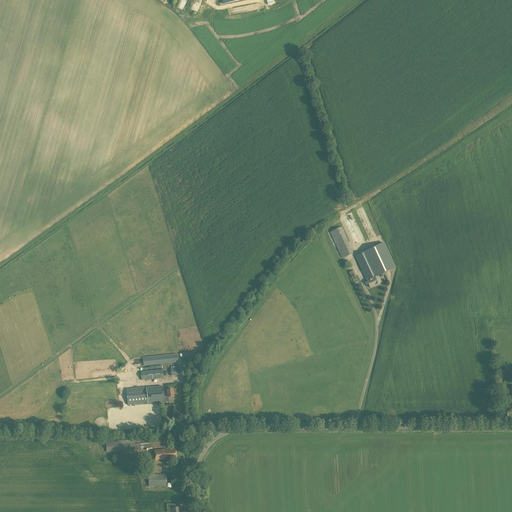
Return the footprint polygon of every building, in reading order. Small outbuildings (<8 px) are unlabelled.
[(342,226),(331,231),(342,258),(353,253),(342,226)] [(395,268),(383,243),(355,256),(367,281),(370,287),(381,282),(379,278),(386,275),(384,272),(395,268)] [(340,291),(340,290),(341,292),(345,299),(350,296),(348,294),(353,291),(351,287),(352,286),(345,273),(337,278),(341,286),(338,287),(339,288),(339,289),(340,291)] [(143,366),(178,363),(177,354),(142,358),(143,366)] [(171,376),(179,375),(178,368),(170,369),(171,376)] [(141,380),(164,378),(163,369),(140,371),(141,380)] [(163,391),(162,386),(146,387),(126,389),(128,405),(147,403),(164,402),(164,403),(168,402),(168,399),(173,399),(173,397),(174,397),(173,389),(167,390),(167,391),(163,391)] [(106,452),(169,447),(168,437),(106,442),(106,452)] [(177,459),(176,448),(154,450),(155,461),(177,459)] [(149,481),(149,487),(167,487),(167,474),(158,474),(158,481),(149,481)]
